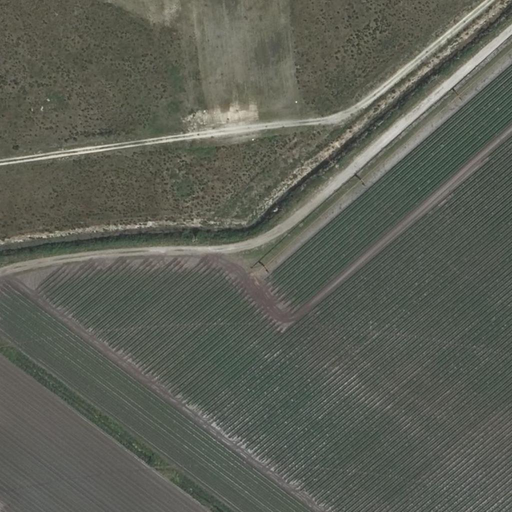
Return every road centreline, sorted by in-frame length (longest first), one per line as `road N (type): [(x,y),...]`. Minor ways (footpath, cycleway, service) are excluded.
road 1 (track): [(0,271),(40,260),(258,242),(511,32)]
road 2 (track): [(493,0),(352,116),(0,163)]
